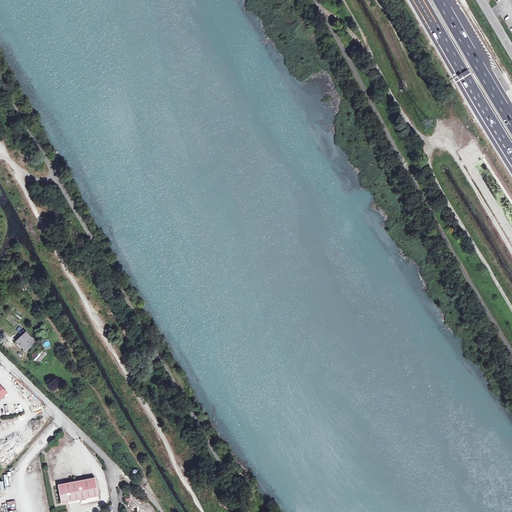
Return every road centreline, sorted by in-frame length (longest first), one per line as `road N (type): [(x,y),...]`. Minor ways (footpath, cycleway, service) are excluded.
road 1 (track): [(201,511),(0,155)]
road 2 (track): [(511,307),(435,180),(343,0)]
road 3 (track): [(370,0),(511,251)]
road 4 (motorway): [(417,0),(511,159)]
road 5 (motorway): [(511,125),(439,0)]
road 6 (unclassified): [(61,416),(163,511)]
